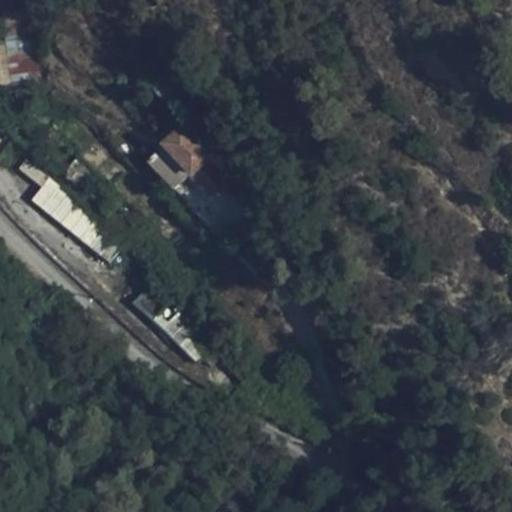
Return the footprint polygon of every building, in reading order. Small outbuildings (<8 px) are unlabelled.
[(26,37),(26,10),(8,10),(8,37),(26,37)] [(0,39),(0,77),(38,76),(37,39),(0,39)] [(163,150),(192,179),(214,157),(190,134),(185,138),(181,132),(163,150)] [(214,157),(192,179),(213,199),(228,183),(223,177),(227,172),(214,157)] [(153,259),(63,188),(50,205),(140,275),(153,259)] [(234,343),(173,284),(147,311),(208,369),(234,343)]
